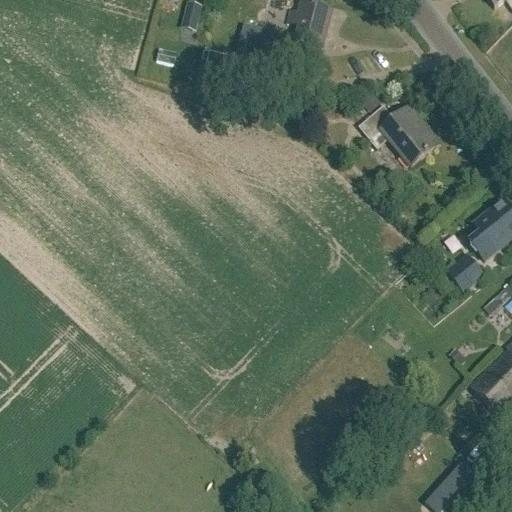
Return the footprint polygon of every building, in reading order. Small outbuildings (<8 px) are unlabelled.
[(511,0),(484,0),(493,13),(505,5),(511,15),(511,0)] [(321,52),(331,13),(298,5),(294,23),(298,24),(293,44),(321,52)] [(182,27),(196,30),(201,10),(187,7),(182,27)] [(272,55),(277,36),(243,28),(238,46),(272,55)] [(200,63),(205,64),(201,81),(224,87),(231,60),(208,54),(208,55),(203,54),(200,63)] [(391,123),(380,111),(356,132),(376,155),(387,146),(409,172),(432,152),(416,133),(420,129),(405,111),(391,123)] [(485,266),(511,243),(511,218),(502,207),(475,230),(482,239),(470,249),(485,266)] [(464,299),(485,282),(468,262),(447,279),(464,299)] [(511,380),(501,392),(511,403),(511,345),(505,353),(508,356),(504,359),(511,367),(511,380)] [(499,421),(511,408),(511,403),(501,392),(511,380),(511,367),(504,359),(470,392),(499,421)] [(448,511),(460,511),(485,485),(473,474),(443,507),(448,511)]
